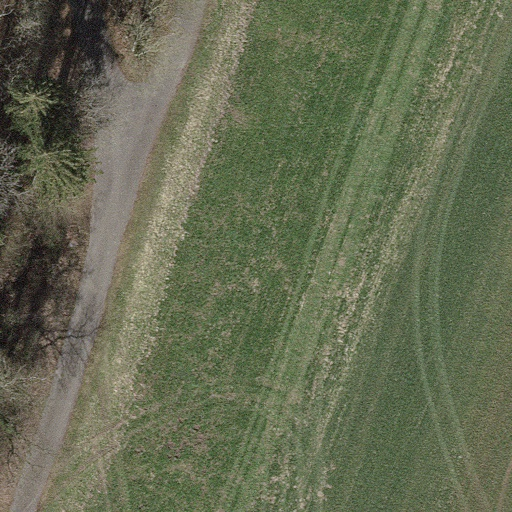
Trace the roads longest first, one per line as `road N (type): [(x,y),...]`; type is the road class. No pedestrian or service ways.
road 1 (track): [(24,511),(131,172)]
road 2 (track): [(195,0),(131,172)]
road 3 (track): [(85,0),(131,172)]
